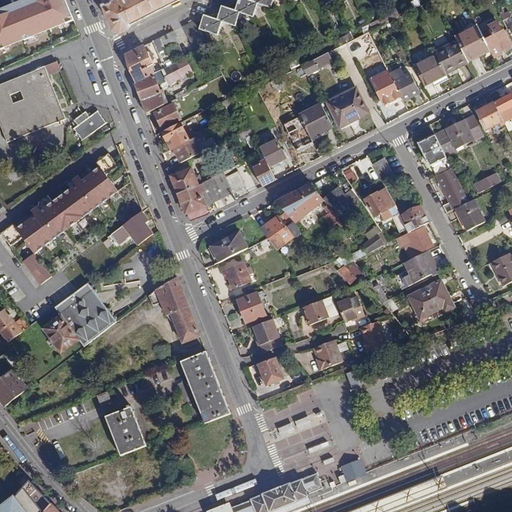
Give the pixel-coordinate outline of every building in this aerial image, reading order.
[(65,0),(25,0),(30,10),(0,22),(0,73),(81,38),(65,0)] [(169,0),(103,0),(114,28),(119,31),(130,25),(128,21),(169,0)] [(258,3),(253,2),(247,0),(239,0),(235,11),(240,12),(254,17),(258,3)] [(235,26),(240,12),(235,11),(222,7),(217,20),(222,22),(235,26)] [(397,18),(392,7),(385,10),(390,21),(397,18)] [(511,16),(508,11),(500,15),(503,20),(511,16)] [(278,19),(274,13),(269,15),(273,22),(278,19)] [(217,34),(222,22),(217,20),(204,16),(199,29),(217,34)] [(373,30),(389,22),(386,16),(370,24),(373,30)] [(258,24),(254,17),(249,19),(253,27),(258,24)] [(203,36),(199,29),(195,21),(184,26),(197,52),(208,47),(203,36)] [(484,40),(490,51),(493,57),(501,54),(500,52),(511,45),(504,29),(503,30),(498,21),(490,26),(494,35),(484,40)] [(468,62),(490,51),(484,40),(477,26),(455,36),(457,41),(468,62)] [(174,64),(184,59),(178,45),(181,43),(174,31),(160,38),(170,58),(174,64)] [(218,52),(208,33),(203,36),(208,47),(212,54),(218,52)] [(340,37),(343,45),(346,44),(353,40),(349,33),(340,37)] [(170,58),(160,38),(153,42),(162,62),(170,58)] [(468,62),(457,41),(435,52),(437,56),(446,74),(468,62)] [(127,55),(137,83),(153,75),(155,74),(152,68),(154,67),(151,60),(154,59),(150,52),(147,53),(144,46),(127,55)] [(306,74),(330,62),(326,54),(320,57),(302,66),(302,67),(305,73),(306,74)] [(447,75),(446,74),(437,56),(414,67),(424,86),(447,75)] [(174,64),(170,58),(162,62),(160,63),(163,70),(174,64)] [(186,58),(184,59),(174,64),(181,78),(192,72),(186,58)] [(57,62),(45,66),(0,84),(0,123),(7,141),(66,119),(49,75),(61,70),(57,62)] [(170,83),(181,78),(174,64),(163,70),(170,83)] [(280,70),(273,74),(275,79),(280,77),(282,76),(280,70)] [(410,73),(394,81),(401,95),(403,100),(420,92),(410,73)] [(153,75),(137,83),(148,113),(165,105),(153,75)] [(284,85),(280,77),(275,79),(270,82),(274,90),(284,85)] [(403,99),(394,81),(392,77),(375,85),(384,103),(389,101),(391,106),(403,99)] [(256,89),(252,82),(247,85),(250,92),(256,89)] [(184,90),(186,94),(189,92),(195,89),(193,84),(183,88),(184,90)] [(369,114),(355,88),(327,103),(340,128),(369,114)] [(189,92),(186,94),(177,98),(179,101),(191,95),(189,92)] [(511,94),(495,103),(504,120),(504,121),(511,117),(511,94)] [(504,120),(495,103),(478,112),(486,129),(504,120)] [(156,113),(164,130),(180,123),(182,122),(173,104),(156,113)] [(300,118),(311,138),(333,127),(321,104),(299,115),(300,118)] [(106,123),(97,111),(89,116),(86,112),(74,120),(77,125),(73,128),(82,140),(106,123)] [(441,147),(446,157),(456,152),(455,149),(483,135),(473,116),(436,135),(441,147)] [(313,142),(311,138),(300,118),(285,125),(298,150),(313,142)] [(180,123),(164,130),(163,131),(168,142),(174,139),(177,147),(189,141),(180,123)] [(253,136),(250,129),(236,135),(240,142),(253,136)] [(441,147),(436,135),(420,143),(426,154),(441,147)] [(177,147),(174,148),(182,163),(203,152),(195,137),(189,141),(177,147)] [(168,142),(172,149),(177,147),(174,139),(168,142)] [(265,160),(269,166),(285,158),(276,141),(260,149),(262,153),(265,160)] [(458,180),(446,157),(441,147),(426,154),(450,202),(444,205),(448,213),(456,209),(469,202),(461,186),(456,188),(453,183),(458,180)] [(82,178),(80,176),(73,180),(70,180),(61,187),(66,194),(53,203),(48,196),(40,203),(38,207),(32,211),(34,214),(35,216),(18,229),(17,227),(15,224),(2,234),(12,247),(24,238),(26,241),(35,254),(43,248),(57,238),(71,227),(79,221),(83,218),(86,216),(99,206),(111,197),(119,191),(111,179),(107,175),(119,166),(109,153),(97,163),(99,166),(100,167),(83,180),(82,178)] [(396,181),(383,158),(373,164),(386,187),(396,181)] [(275,180),(269,166),(265,160),(253,166),(263,186),(275,180)] [(99,166),(82,178),(83,180),(100,167),(99,166)] [(235,167),(199,186),(179,194),(189,220),(207,213),(204,207),(245,186),(235,167)] [(344,171),(348,180),(356,176),(351,167),(344,171)] [(179,194),(199,186),(191,169),(172,176),(179,194)] [(501,182),(497,174),(478,183),(482,191),(501,182)] [(325,200),(324,199),(312,184),(276,203),(296,223),(325,200)] [(338,188),(324,199),(325,200),(328,204),(334,212),(349,200),(353,205),(361,199),(353,187),(344,194),(338,188)] [(396,205),(387,189),(365,200),(374,217),(384,212),(386,215),(384,216),(385,219),(393,214),(390,209),(396,205)] [(474,200),(469,202),(456,209),(467,231),(485,222),(474,200)] [(344,224),(334,212),(328,204),(324,207),(328,213),(326,214),(334,224),(337,222),(340,226),(344,224)] [(429,223),(421,207),(403,216),(408,226),(406,227),(409,233),(429,223)] [(149,221),(142,212),(123,226),(130,235),(149,221)] [(34,214),(17,227),(18,229),(35,216),(34,214)] [(293,236),(278,216),(261,229),(269,239),(277,249),(293,236)] [(115,247),(126,240),(125,239),(130,235),(123,226),(107,238),(115,247)] [(406,227),(398,231),(401,237),(409,233),(406,227)] [(433,245),(424,227),(407,236),(411,244),(413,244),(417,252),(433,245)] [(389,243),(382,232),(362,247),(366,253),(382,241),(385,245),(389,243)] [(247,249),(240,233),(214,246),(218,254),(215,255),(219,263),(247,249)] [(361,249),(354,254),(358,260),(365,255),(361,249)] [(431,256),(429,251),(404,263),(410,275),(414,274),(417,278),(435,269),(429,257),(431,256)] [(511,255),(510,253),(492,262),(504,286),(511,281),(511,255)] [(35,254),(24,262),(41,285),(53,277),(47,269),(35,254)] [(435,269),(417,278),(414,274),(410,275),(414,283),(431,274),(433,277),(440,273),(431,256),(429,257),(435,269)] [(246,268),(244,263),(226,270),(229,278),(232,289),(251,282),(248,274),(253,272),(250,266),(246,268)] [(357,278),(345,265),(341,268),(337,269),(350,283),(357,278)] [(183,343),(200,336),(177,278),(156,290),(156,292),(149,297),(153,306),(161,303),(166,316),(171,314),(183,343)] [(435,283),(439,290),(445,288),(441,280),(435,283)] [(62,316),(44,330),(61,352),(79,339),(85,346),(117,322),(89,283),(81,290),(56,308),(62,316)] [(373,283),(367,289),(381,303),(382,302),(387,300),(380,292),(381,291),(373,283)] [(439,290),(435,283),(408,296),(420,319),(442,307),(445,312),(455,307),(445,288),(439,290)] [(266,296),(263,290),(238,300),(246,322),(265,315),(259,299),(266,296)] [(365,316),(358,298),(351,301),(350,299),(336,304),(344,323),(351,321),(358,318),(358,319),(365,316)] [(397,308),(390,299),(387,300),(382,302),(390,311),(391,312),(397,308)] [(301,308),(303,315),(306,314),(307,317),(310,324),(329,317),(322,300),(301,308)] [(21,330),(6,310),(0,313),(0,330),(7,340),(21,330)] [(280,338),(273,319),(251,328),(253,333),(256,339),(255,339),(257,346),(280,338)] [(388,346),(379,322),(361,329),(364,337),(366,337),(367,341),(366,342),(365,346),(367,352),(370,353),(388,346)] [(345,363),(335,341),(315,349),(318,357),(320,356),(321,359),(319,360),(322,370),(326,369),(327,370),(345,363)] [(231,414),(206,352),(181,362),(206,424),(231,414)] [(284,379),(275,357),(258,364),(267,385),(284,379)] [(367,383),(362,368),(347,374),(353,389),(367,383)] [(30,389),(14,369),(0,379),(0,400),(5,408),(30,389)] [(111,401),(107,392),(97,396),(101,406),(111,401)] [(147,447),(131,406),(106,416),(121,457),(147,447)] [(310,416),(296,422),(300,432),(315,426),(310,416)] [(293,423),(279,428),(283,438),(297,433),(293,423)] [(328,441),(309,449),(311,455),(331,447),(328,441)] [(334,457),(323,461),(325,466),(336,462),(334,457)] [(364,473),(359,460),(343,466),(349,481),(365,475),(364,473)] [(320,483),(316,473),(263,494),(253,498),(250,499),(251,500),(242,504),(232,507),(228,509),(228,511),(271,511),(309,497),(308,494),(322,488),(320,483)] [(338,477),(341,484),(344,483),(347,482),(344,475),(338,477)] [(387,511),(448,489),(442,475),(349,511),(387,511)] [(17,496),(32,511),(44,511),(52,504),(30,481),(17,496)] [(0,511),(26,511),(14,497),(0,507),(0,511)] [(288,511),(312,503),(309,497),(271,511),(288,511)] [(207,510),(207,511),(232,511),(229,502),(218,506),(207,510)]
